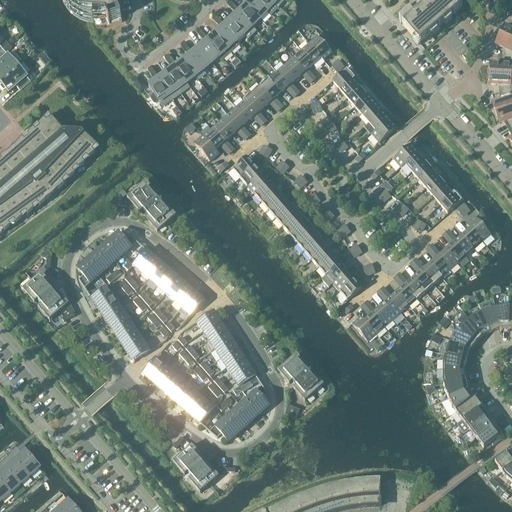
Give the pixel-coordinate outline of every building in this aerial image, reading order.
[(66,0),(81,17),(106,19),(109,28),(122,23),(114,0),(66,0)] [(254,0),(252,0),(246,7),(260,21),(268,13),(254,0)] [(269,0),(254,0),(268,13),(271,16),(279,8),(275,5),(269,0)] [(431,0),(403,25),(419,45),(460,9),(452,0),(431,0)] [(246,7),(239,14),(253,28),(260,21),(246,7)] [(231,21),(245,36),(249,40),(257,32),(253,28),(239,14),(231,21)] [(231,21),(223,28),(237,43),(245,36),(231,21)] [(501,30),(498,35),(511,41),(511,29),(511,30),(504,27),(502,31),(501,30)] [(223,28),(216,35),(231,53),(240,46),(237,43),(223,28)] [(207,43),(220,58),(223,61),(231,53),(216,35),(207,43)] [(503,49),(501,57),(511,59),(511,41),(498,35),(496,41),(498,41),(496,46),(503,49)] [(317,37),(309,45),(325,63),(333,55),(317,37)] [(207,43),(199,49),(212,65),(220,58),(207,43)] [(309,45),(301,52),(313,66),(321,59),(324,63),(325,63),(309,45)] [(0,80),(16,67),(5,54),(10,50),(7,47),(0,52),(0,80)] [(199,49),(191,56),(204,71),(212,65),(199,49)] [(301,52),(293,59),(305,73),(303,75),(307,80),(311,76),(307,71),(313,66),(301,52)] [(467,52),(462,56),(467,62),(472,58),(467,52)] [(191,56),(183,62),(195,78),(204,71),(191,56)] [(489,69),(489,75),(511,76),(511,68),(511,66),(511,62),(511,59),(501,57),(499,65),(491,65),(491,69),(489,69)] [(293,59),(284,66),(297,80),(303,75),(305,73),(293,59)] [(183,62),(175,69),(187,85),(195,78),(183,62)] [(284,66),(276,73),(289,87),(287,89),(291,94),(295,91),(290,86),(297,80),(284,66)] [(16,67),(0,80),(0,84),(1,85),(0,85),(0,88),(3,91),(11,86),(12,88),(12,89),(15,87),(19,92),(34,79),(31,75),(27,79),(16,67)] [(175,69),(166,75),(178,91),(181,95),(190,89),(187,85),(175,69)] [(333,83),(340,92),(354,79),(347,71),(333,83)] [(276,73),(268,80),(280,94),(287,89),(289,87),(276,73)] [(166,75),(158,81),(172,101),(181,95),(178,91),(166,75)] [(498,86),(499,94),(511,92),(510,87),(511,87),(511,84),(511,76),(489,75),(488,81),(490,81),(490,85),(498,86)] [(133,79),(132,80),(134,82),(132,83),(141,94),(147,88),(138,78),(137,79),(135,77),(133,79)] [(340,92),(347,100),(361,88),(354,79),(340,92)] [(268,80),(260,88),(272,102),(270,103),(275,108),(278,105),(274,100),(280,94),(268,80)] [(158,81),(149,87),(149,88),(155,96),(151,98),(151,100),(154,105),(156,105),(159,103),(160,104),(160,103),(160,104),(163,108),(172,101),(169,97),(158,81)] [(260,88),(252,95),(264,109),(270,103),(272,102),(260,88)] [(347,100),(355,108),(369,96),(361,88),(347,100)] [(492,110),(494,115),(511,109),(511,97),(511,92),(499,94),(500,102),(493,105),(494,109),(492,110)] [(252,95),(244,102),(256,116),(254,117),(258,122),(262,119),(258,114),(264,109),(252,95)] [(355,108),(362,116),(376,104),(369,96),(355,108)] [(244,102),(235,109),(248,123),(254,117),(256,116),(244,102)] [(362,116),(369,124),(383,112),(376,104),(362,116)] [(235,109),(227,116),(240,130),(238,132),(242,136),(246,133),(241,128),(248,123),(235,109)] [(507,122),(511,129),(511,128),(511,109),(494,115),(496,121),(498,120),(499,125),(507,122)] [(371,136),(372,136),(390,120),(383,112),(369,124),(375,132),(371,136)] [(227,116),(219,123),(231,137),(238,132),(240,130),(227,116)] [(0,190),(64,135),(48,117),(12,149),(16,154),(11,158),(7,153),(0,159),(0,190)] [(390,120),(372,136),(379,144),(397,129),(390,120)] [(219,123),(211,130),(223,144),(221,146),(226,151),(229,147),(225,143),(231,137),(219,123)] [(211,130),(203,137),(219,155),(216,151),(221,146),(223,144),(211,130)] [(0,234),(50,198),(97,149),(79,133),(35,180),(0,204),(0,234)] [(219,155),(203,137),(194,145),(210,163),(219,155)] [(393,160),(401,169),(419,153),(411,145),(393,160)] [(405,166),(412,174),(426,161),(419,153),(401,169),(405,166)] [(233,171),(240,179),(254,167),(247,159),(233,171)] [(412,174),(419,182),(433,169),(426,161),(412,174)] [(384,166),(378,171),(381,175),(387,170),(384,166)] [(240,179),(247,188),(261,175),(254,167),(240,179)] [(419,182),(426,190),(440,178),(433,169),(419,182)] [(275,170),(269,175),(273,179),(278,174),(275,170)] [(247,188),(254,196),(270,182),(268,183),(261,175),(247,188)] [(426,190),(433,198),(447,186),(440,178),(426,190)] [(176,217),(163,202),(160,205),(156,200),(159,197),(146,182),(127,199),(140,214),(143,211),(147,216),(144,219),(157,234),(176,217)] [(254,196),(261,204),(277,190),(270,182),(254,196)] [(433,198),(440,206),(454,194),(447,186),(433,198)] [(261,204),(269,212),(284,198),(277,190),(261,204)] [(454,194),(440,206),(448,215),(462,202),(464,201),(456,192),(454,194)] [(110,205),(110,207),(126,208),(127,205),(119,197),(110,205)] [(269,212),(276,220),(293,205),(291,206),(284,198),(269,212)] [(276,220),(283,228),(300,213),(293,205),(276,220)] [(283,228),(290,236),(307,221),(300,213),(283,228)] [(467,226),(482,244),(491,236),(475,218),(467,226)] [(290,236),(297,245),(315,230),(307,221),(290,236)] [(462,237),(474,251),(482,244),(467,226),(466,226),(470,230),(462,237)] [(297,245),(304,253),(322,238),(315,230),(297,245)] [(118,233),(110,241),(123,256),(137,244),(129,237),(125,241),(118,233)] [(446,251),(458,265),(466,258),(454,244),(456,242),(452,237),(448,241),(452,245),(446,251)] [(454,244),(466,258),(474,251),(462,237),(456,242),(454,244)] [(304,253),(311,261),(327,247),(320,239),(322,238),(304,253)] [(110,241),(102,248),(115,263),(123,256),(110,241)] [(311,261),(318,269),(334,255),(327,247),(311,261)] [(102,248),(93,255),(107,270),(115,263),(102,248)] [(137,255),(140,258),(146,252),(142,249),(137,255)] [(133,267),(141,274),(154,259),(146,251),(146,252),(140,258),(133,267)] [(438,258),(450,272),(458,265),(446,251),(440,256),(438,258)] [(430,265),(442,279),(450,272),(438,258),(440,256),(435,252),(432,255),(436,260),(430,265)] [(93,255),(85,262),(98,278),(107,270),(93,255)] [(318,269),(326,277),(341,263),(334,255),(318,269)] [(141,274),(149,281),(163,266),(154,259),(141,274)] [(98,278),(85,262),(77,270),(83,277),(79,281),(84,290),(90,285),(98,278)] [(128,263),(124,268),(128,272),(133,267),(128,263)] [(326,277),(333,285),(347,273),(340,265),(342,264),(341,263),(326,277)] [(421,272),(434,286),(442,279),(430,265),(423,271),(421,272)] [(149,281),(158,288),(171,273),(163,266),(149,281)] [(413,280),(425,294),(434,286),(421,272),(423,271),(419,266),(415,269),(419,274),(413,280)] [(117,271),(112,276),(115,280),(121,275),(117,271)] [(158,288),(166,296),(179,280),(171,273),(158,288)] [(333,285),(340,294),(354,281),(347,273),(333,285)] [(69,305),(57,292),(54,294),(50,290),(53,287),(42,274),(22,290),(34,304),(37,301),(41,305),(38,308),(50,322),(69,305)] [(115,280),(112,276),(106,281),(110,285),(115,280)] [(125,281),(130,287),(134,283),(129,277),(125,281)] [(166,296),(174,303),(187,288),(179,280),(166,296)] [(397,294),(409,308),(417,301),(405,287),(407,285),(403,280),(399,283),(403,288),(397,294)] [(405,287),(417,301),(425,294),(413,280),(407,285),(405,287)] [(354,281),(340,294),(347,302),(361,290),(354,281)] [(119,287),(124,292),(128,288),(123,283),(119,287)] [(134,283),(130,287),(134,292),(138,288),(134,283)] [(91,299),(97,309),(114,297),(108,288),(98,295),(91,299)] [(128,288),(124,292),(128,297),(132,294),(128,288)] [(174,303),(182,310),(196,295),(187,288),(174,303)] [(89,295),(91,299),(98,295),(95,291),(89,295)] [(139,297),(144,303),(148,300),(143,294),(139,297)] [(381,308),(393,322),(401,315),(389,301),(390,299),(386,294),(383,298),(387,302),(381,308)] [(389,301),(401,315),(409,308),(397,294),(390,299),(389,301)] [(196,295),(182,310),(189,315),(190,317),(191,317),(202,304),(203,304),(205,301),(203,299),(202,300),(196,295)] [(97,309),(103,318),(120,307),(114,297),(97,309)] [(133,303),(138,308),(142,305),(137,299),(133,303)] [(148,300),(144,303),(149,308),(153,305),(148,300)] [(142,305),(138,308),(143,314),(147,310),(142,305)] [(504,307),(495,308),(500,330),(509,330),(510,307),(505,307),(505,306),(504,306),(504,307)] [(103,318),(109,327),(126,316),(120,307),(103,318)] [(372,315),(385,329),(393,322),(381,308),(374,314),(372,315)] [(486,311),(481,313),(491,334),(500,330),(495,308),(486,310),(485,310),(486,311)] [(361,318),(376,336),(385,329),(372,315),(374,314),(370,309),(366,312),(371,317),(365,322),(361,318)] [(154,314),(158,319),(162,316),(158,310),(154,314)] [(212,314),(197,324),(197,325),(203,333),(220,322),(215,315),(216,315),(215,313),(214,312),(212,314)] [(476,315),(469,320),(482,338),(491,334),(481,313),(477,315),(476,314),(476,315)] [(62,320),(64,323),(75,317),(73,314),(62,320)] [(109,327),(115,336),(132,325),(126,316),(109,327)] [(147,319),(152,325),(156,321),(151,316),(147,319)] [(162,316),(158,319),(163,325),(167,321),(162,316)] [(376,336),(361,318),(352,326),(368,344),(376,336)] [(444,319),(439,325),(445,331),(450,325),(444,319)] [(461,327),(458,330),(476,345),(482,338),(469,320),(461,326),(460,326),(461,327)] [(156,321),(152,325),(157,330),(161,327),(156,321)] [(203,333),(209,343),(226,332),(220,322),(203,333)] [(403,325),(408,331),(412,327),(407,322),(403,325)] [(166,328),(170,333),(174,330),(170,324),(166,328)] [(115,336),(120,345),(138,334),(132,325),(115,336)] [(160,334),(164,338),(168,335),(163,330),(159,333),(160,334)] [(454,335),(450,343),(469,353),(476,345),(458,330),(454,334),(454,335)] [(209,343),(215,352),(232,341),(226,332),(209,343)] [(120,345),(126,354),(144,343),(138,334),(120,345)] [(434,335),(430,342),(438,346),(442,339),(434,335)] [(178,342),(183,348),(187,344),(182,339),(178,342)] [(215,352),(220,361),(238,350),(232,341),(215,352)] [(134,363),(150,353),(150,352),(146,347),(144,343),(126,354),(131,362),(130,362),(132,364),(132,365),(134,363)] [(446,352),(444,356),(467,362),(469,353),(450,343),(446,351),(445,351),(446,352)] [(172,348),(177,353),(181,350),(176,344),(172,348)] [(186,350),(190,356),(194,352),(189,347),(186,350)] [(220,361),(226,370),(244,359),(238,350),(220,361)] [(179,356),(184,361),(188,358),(183,352),(179,356)] [(194,352),(190,356),(195,361),(199,358),(194,352)] [(308,369),(297,355),(278,372),(289,385),(292,383),(296,387),(293,390),(305,403),(324,386),(312,373),(309,376),(305,371),(308,369)] [(443,362),(443,371),(465,371),(467,362),(444,356),(443,361),(442,362),(443,362)] [(188,358),(184,361),(189,367),(193,363),(188,358)] [(226,370),(232,380),(250,368),(244,359),(226,370)] [(144,378),(144,377),(151,382),(164,367),(156,360),(144,374),(143,373),(141,375),(142,376),(144,378)] [(200,367),(205,372),(209,369),(204,363),(200,367)] [(151,382),(159,390),(172,374),(164,367),(151,382)] [(248,382),(255,378),(256,378),(250,368),(232,380),(238,389),(239,388),(248,382)] [(194,372),(198,378),(202,374),(198,369),(194,372)] [(209,369),(205,372),(209,378),(213,374),(209,369)] [(443,381),(444,386),(467,381),(465,371),(443,371),(443,380),(442,380),(442,381),(443,381)] [(159,390),(167,397),(181,381),(172,374),(159,390)] [(202,374),(198,378),(203,383),(207,380),(202,374)] [(255,378),(248,382),(251,387),(252,386),(258,382),(255,378)] [(214,383),(219,389),(223,385),(218,380),(214,383)] [(167,397),(176,404),(189,389),(181,381),(167,397)] [(445,391),(448,399),(469,390),(467,381),(444,386),(445,390),(444,391),(445,391)] [(248,382),(239,388),(242,393),(243,394),(253,388),(252,386),(251,387),(248,382)] [(208,389),(213,394),(217,391),(212,385),(208,389)] [(223,385),(219,389),(224,394),(228,391),(223,385)] [(256,392),(248,399),(261,415),(270,407),(263,400),(267,396),(262,387),(256,392)] [(239,388),(238,389),(233,392),(236,397),(242,393),(239,388)] [(176,404),(184,411),(197,396),(189,389),(176,404)] [(453,408),(456,412),(475,398),(469,390),(448,399),(452,408),(452,409),(453,408)] [(217,391),(213,394),(217,400),(221,396),(217,391)] [(184,411),(192,418),(206,403),(197,396),(184,411)] [(440,397),(430,402),(432,407),(442,402),(443,402),(440,397)] [(459,417),(463,421),(481,407),(475,398),(456,412),(459,417),(458,417),(459,417)] [(229,399),(223,404),(227,408),(232,403),(229,399)] [(248,399),(240,406),(253,422),(261,415),(248,399)] [(201,425),(206,419),(214,410),(206,403),(192,418),(200,426),(201,425)] [(227,408),(223,404),(218,409),(221,413),(227,408)] [(240,406),(231,414),(245,429),(253,422),(240,406)] [(289,407),(286,416),(296,420),(300,411),(289,407)] [(463,421),(457,426),(464,435),(470,431),(488,416),(481,407),(463,421)] [(231,414),(223,421),(236,436),(245,429),(231,414)] [(473,435),(476,440),(495,425),(488,416),(470,431),(473,435),(472,435),(473,436),(473,435)] [(206,419),(201,425),(205,428),(210,422),(206,419)] [(236,436),(223,421),(215,428),(209,433),(217,440),(222,436),(228,444),(236,436)] [(495,425),(476,440),(480,444),(479,445),(480,445),(484,449),(491,443),(499,438),(502,435),(495,425)] [(181,438),(173,449),(176,451),(184,441),(181,438)] [(499,438),(491,443),(494,447),(501,441),(499,438)] [(188,474),(191,478),(188,481),(200,494),(219,478),(207,464),(204,467),(200,463),(203,460),(192,446),(173,463),(184,476),(188,474)] [(511,450),(495,464),(502,473),(511,465),(511,450)] [(25,452),(15,461),(30,477),(40,468),(25,452)] [(475,452),(469,456),(473,461),(478,456),(475,452)] [(15,461),(6,469),(20,485),(30,477),(15,461)] [(505,478),(511,483),(511,465),(502,473),(505,477),(504,478),(505,478)] [(6,469),(0,473),(0,481),(11,494),(20,485),(6,469)] [(335,511),(336,511),(344,510),(345,511),(349,510),(354,510),(357,509),(362,509),(368,508),(373,508),(380,508),(380,480),(375,480),(370,480),(363,481),(358,481),(354,482),(349,482),(346,483),(339,484),(328,487),(318,490),(309,493),(299,497),(290,501),(280,505),(266,511),(335,511)] [(0,481),(0,500),(1,502),(11,494),(0,481)] [(77,511),(68,501),(59,509),(61,511),(77,511)]
